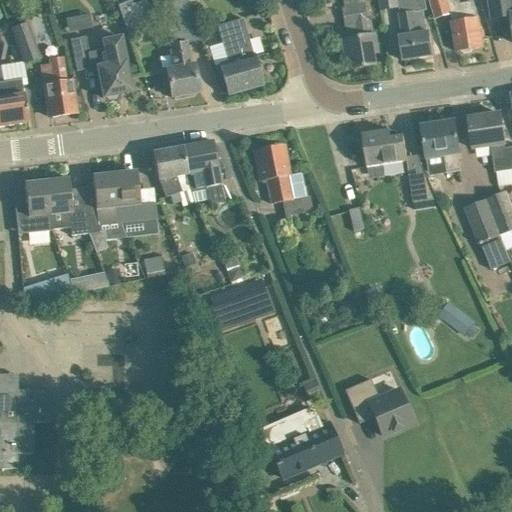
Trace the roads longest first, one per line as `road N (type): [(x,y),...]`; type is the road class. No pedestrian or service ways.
road 1 (unclassified): [(0,151),(320,100)]
road 2 (unclassified): [(511,75),(320,100)]
